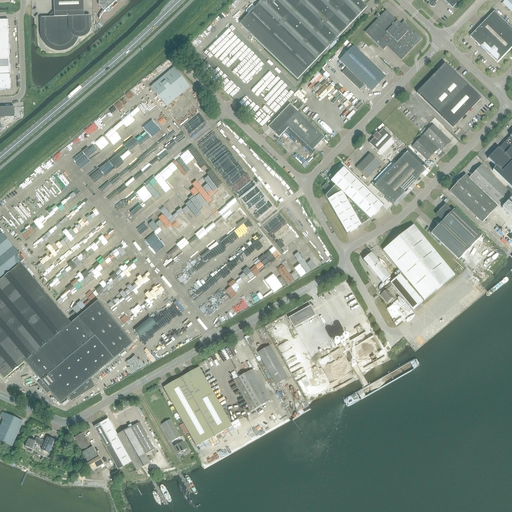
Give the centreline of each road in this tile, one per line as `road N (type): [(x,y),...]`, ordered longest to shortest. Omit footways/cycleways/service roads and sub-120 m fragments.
road 1 (unclassified): [(0,396),(60,422),(75,420),(347,263)]
road 2 (unclassified): [(342,253),(402,212),(508,101),(495,88)]
road 3 (primary): [(0,157),(179,0)]
road 4 (unclassified): [(303,184),(442,38)]
road 5 (unclassified): [(469,283),(394,340),(347,263)]
road 6 (unclassified): [(303,184),(189,74)]
